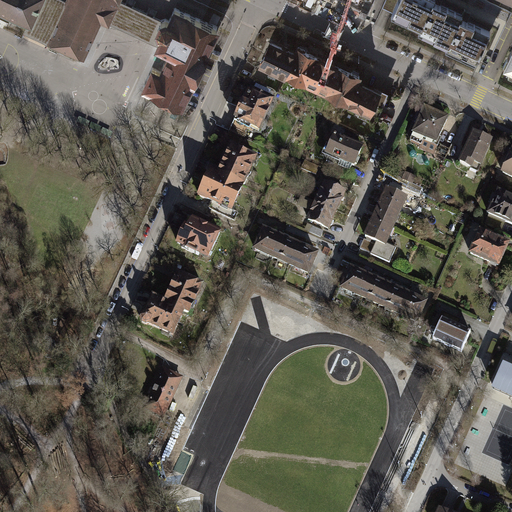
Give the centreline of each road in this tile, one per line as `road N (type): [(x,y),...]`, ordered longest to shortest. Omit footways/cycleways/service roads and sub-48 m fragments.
road 1 (residential): [(260,0),(90,363)]
road 2 (residential): [(420,69),(323,285)]
road 3 (residential): [(511,291),(428,473)]
road 4 (residential): [(270,0),(420,69)]
